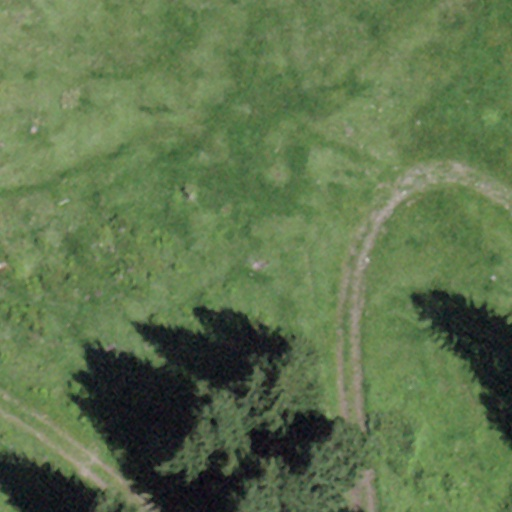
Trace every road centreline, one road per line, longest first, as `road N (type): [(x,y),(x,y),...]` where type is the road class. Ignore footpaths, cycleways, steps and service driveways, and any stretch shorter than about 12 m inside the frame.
road 1 (track): [(511,213),(458,171),(394,186),(358,255),(347,389),(368,511)]
road 2 (track): [(142,511),(0,404)]
